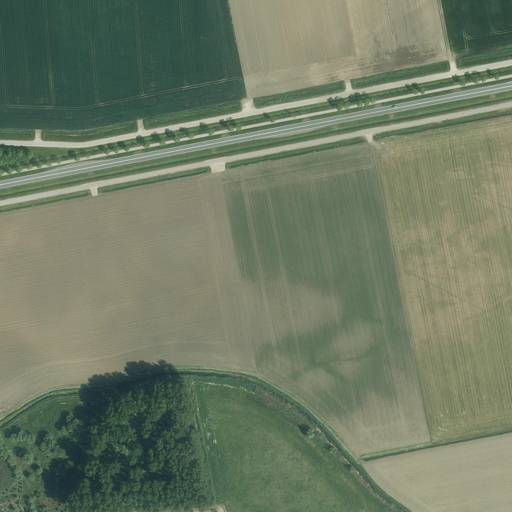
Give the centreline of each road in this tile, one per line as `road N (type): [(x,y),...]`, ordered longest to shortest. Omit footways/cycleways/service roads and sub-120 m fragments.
road 1 (unclassified): [(0,203),(511,104)]
road 2 (trunk): [(0,184),(511,85)]
road 3 (unclassified): [(0,142),(79,145),(511,62)]
